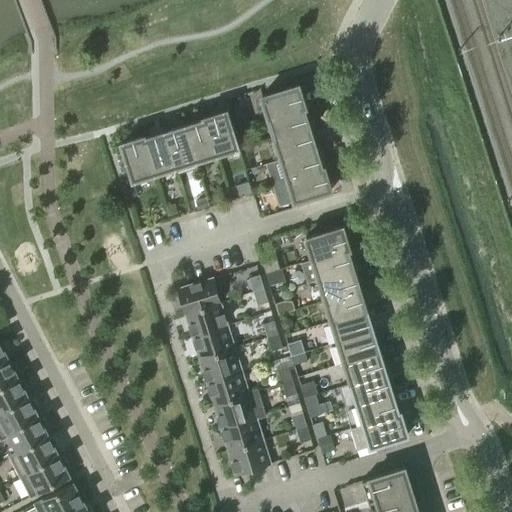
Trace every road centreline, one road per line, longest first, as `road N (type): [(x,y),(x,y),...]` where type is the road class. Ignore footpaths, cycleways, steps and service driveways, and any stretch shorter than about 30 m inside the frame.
road 1 (residential): [(415,449),(226,506),(147,262),(392,188)]
road 2 (residential): [(0,273),(103,470),(113,511)]
road 3 (residential): [(470,432),(392,188)]
road 4 (residential): [(392,188),(354,52),(379,0)]
